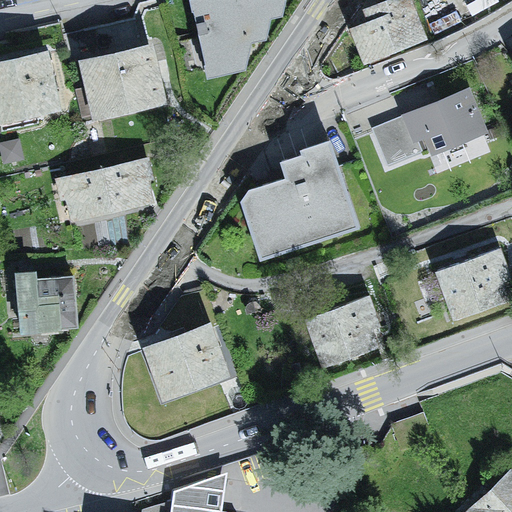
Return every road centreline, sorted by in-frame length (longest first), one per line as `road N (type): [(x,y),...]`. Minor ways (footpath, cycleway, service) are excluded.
road 1 (tertiary): [(90,456),(113,470),(142,472),(511,342)]
road 2 (tertiary): [(274,86),(75,390),(74,435),(90,456)]
road 3 (residential): [(274,86),(329,102),(511,26)]
